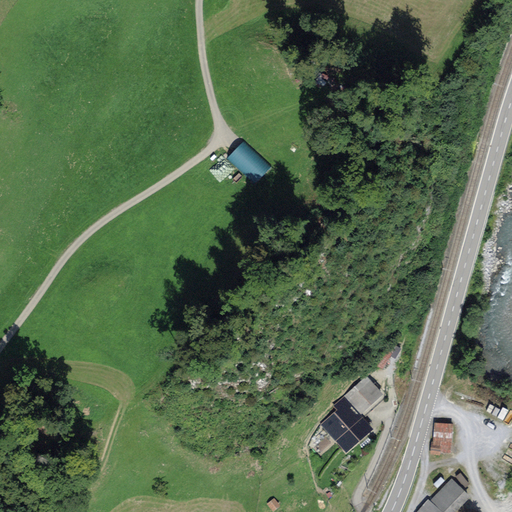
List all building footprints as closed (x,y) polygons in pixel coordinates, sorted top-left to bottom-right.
[(245,140),(228,157),(255,183),(272,166),(245,140)] [(360,417),(383,398),(366,379),(335,406),(338,410),(323,424),(345,449),(369,427),(360,417)] [(450,452),(452,424),(435,423),(434,451),(450,452)] [(455,510),(468,497),(451,480),(430,502),(428,501),(418,511),(453,511),(455,511),(455,510)] [(273,509),(278,505),(274,500),(269,504),(273,509)]
